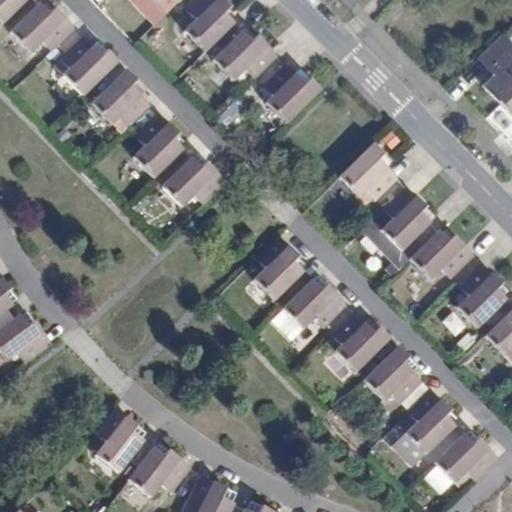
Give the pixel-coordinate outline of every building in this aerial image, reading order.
[(0,0),(0,23),(1,25),(27,0),(0,0)] [(185,31),(204,52),(233,24),(224,16),(229,10),(221,2),(219,0),(198,0),(187,10),(197,19),(185,31)] [(41,44),(50,52),(73,29),(60,17),(51,7),(45,12),(38,5),(10,33),(31,53),(41,44)] [(253,80),(276,57),(267,49),(258,39),(252,45),(241,32),(219,56),(239,76),(245,71),(253,80)] [(511,49),(499,37),(476,59),(480,63),(487,70),(495,63),(499,68),(492,75),(481,86),(499,104),(511,91),(511,49)] [(63,77),(82,96),(117,63),(111,57),(106,52),(101,58),(91,48),(82,39),(59,62),(68,73),(63,77)] [(495,63),(487,70),(492,75),(499,68),(495,63)] [(285,124),(319,90),(309,80),(306,77),(300,82),(294,75),(284,66),(262,87),(271,96),(265,102),(285,124)] [(117,122),(124,131),(149,106),(139,97),(132,90),(137,83),(132,78),(126,72),(91,104),(112,127),(117,122)] [(511,91),(499,104),(511,117),(511,91)] [(133,158),(152,179),(181,150),(173,142),(178,136),(170,128),(158,116),(134,140),(142,148),(133,158)] [(380,153),(373,145),(336,180),(356,200),(363,194),(372,203),(396,180),(387,170),(377,162),(383,156),(380,153)] [(200,207),(225,184),(211,170),(206,164),(200,170),(190,159),(162,187),(182,209),(193,198),(200,207)] [(405,189),(381,212),(391,221),(379,232),(398,252),(429,224),(420,215),(425,209),(412,196),(405,189)] [(437,232),(407,263),(429,283),(442,272),(450,280),(473,258),(463,247),(453,238),(447,244),(437,232)] [(278,238),(255,260),(265,270),(253,282),(272,302),(302,273),(292,264),(298,258),(288,248),(278,238)] [(481,266),(458,288),(468,299),(456,311),(474,330),(505,300),(496,293),(502,287),(490,275),(481,266)] [(2,282),(0,278),(0,314),(11,306),(4,297),(10,292),(2,282)] [(311,281),(281,311),(303,333),(314,320),(323,329),(345,306),(335,296),(327,288),(320,293),(311,281)] [(511,310),(482,340),(504,360),(511,351),(511,310)] [(354,374),(389,340),(384,334),(378,329),(372,334),(363,324),(354,315),(331,337),(340,348),(335,352),(354,374)] [(27,328),(18,316),(0,330),(0,357),(5,364),(17,357),(22,366),(24,364),(49,345),(43,336),(33,323),(27,328)] [(398,406),(422,384),(411,373),(403,366),(409,360),(404,354),(397,348),(361,383),(382,404),(388,397),(398,406)] [(425,456),(454,427),(445,418),(449,412),(429,392),(405,415),(414,424),(403,435),(425,456)] [(116,474),(142,442),(133,437),(138,429),(128,421),(113,410),(94,435),(106,446),(96,459),(116,474)] [(462,436),(432,465),(453,486),(464,475),(473,484),(497,460),(486,449),(477,440),(472,445),(462,436)] [(152,449),(126,482),(149,499),(159,487),(169,495),(190,469),(181,462),(168,452),(162,458),(152,449)] [(200,476),(181,511),(229,511),(233,505),(220,499),(225,489),(213,483),(200,476)]
